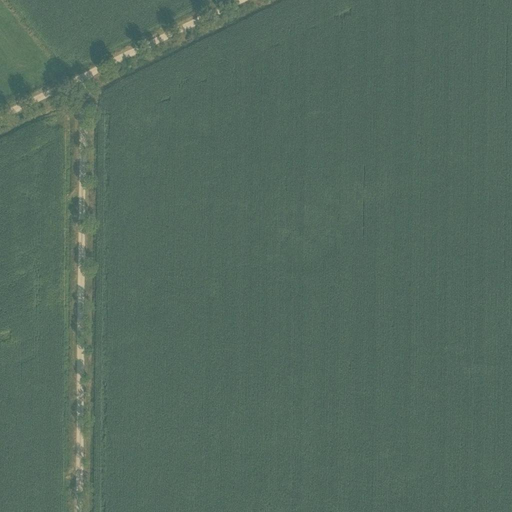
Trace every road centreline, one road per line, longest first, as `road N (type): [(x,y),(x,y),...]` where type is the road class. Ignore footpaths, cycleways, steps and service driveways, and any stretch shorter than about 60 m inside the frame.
road 1 (track): [(79,511),(77,81)]
road 2 (track): [(240,0),(77,81)]
